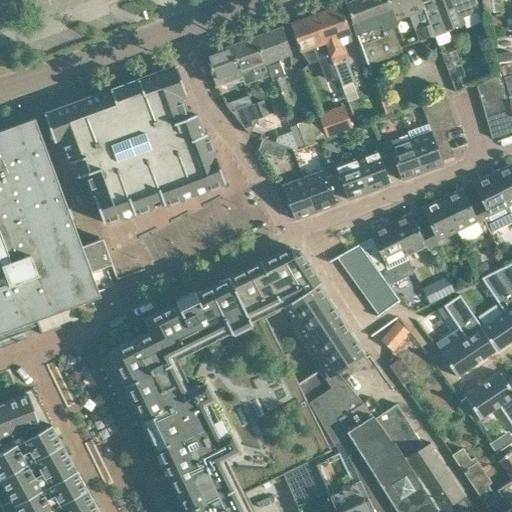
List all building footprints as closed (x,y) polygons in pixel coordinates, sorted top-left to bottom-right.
[(381,0),(353,0),(345,3),(367,64),(368,63),(376,84),(386,80),(378,59),(400,52),(391,27),(392,27),(381,0)] [(420,0),(381,0),(392,27),(397,25),(395,19),(409,14),(419,40),(433,35),(420,0)] [(420,0),(433,35),(465,23),(462,16),(479,11),(474,0),(420,0)] [(511,0),(483,0),(494,38),(511,36),(511,0)] [(340,5),(315,15),(334,65),(333,65),(338,78),(341,86),(354,81),(339,37),(350,33),(340,5)] [(334,65),(315,15),(290,24),(300,51),(301,51),(310,63),(318,62),(321,61),(328,81),(338,78),(333,65),(334,65)] [(281,27),(255,37),(265,62),(282,110),(292,106),(282,78),(285,77),(278,58),(291,54),(281,27)] [(255,37),(230,46),(241,77),(240,72),(265,62),(255,37)] [(215,86),(216,86),(241,77),(230,46),(204,55),(215,86)] [(497,64),(506,63),(511,62),(511,61),(511,53),(510,52),(494,53),(497,64)] [(509,97),(511,95),(511,67),(511,62),(506,63),(499,65),(509,97)] [(103,223),(129,213),(224,181),(215,155),(214,155),(206,133),(202,134),(195,114),(187,117),(180,96),(186,94),(176,66),(126,84),(44,114),(54,142),(60,140),(69,162),(72,161),(78,176),(85,174),(103,223)] [(500,76),(476,84),(479,97),(504,90),(500,76)] [(504,90),(479,97),(482,107),(507,100),(504,90)] [(420,105),(425,116),(448,107),(444,96),(420,105)] [(257,119),(267,116),(262,100),(252,104),(257,119)] [(507,100),(482,107),(486,119),(510,112),(507,100)] [(252,104),(231,112),(249,135),(257,119),(252,104)] [(348,104),(318,115),(327,138),(357,127),(348,104)] [(448,107),(425,116),(429,127),(452,118),(448,107)] [(511,118),(510,112),(486,119),(489,129),(511,122),(511,118)] [(327,138),(318,115),(288,127),(290,133),(296,150),(327,138)] [(0,333),(36,320),(75,305),(77,305),(100,296),(98,292),(96,287),(91,272),(111,264),(112,264),(102,238),(81,246),(35,121),(34,118),(0,130),(0,333)] [(432,136),(444,132),(456,127),(452,118),(429,127),(430,132),(432,136)] [(511,122),(489,129),(492,138),(511,132),(511,122)] [(446,138),(444,132),(432,136),(430,132),(409,140),(422,173),(443,165),(435,142),(446,138)] [(276,138),(274,144),(286,147),(296,150),(290,133),(276,138)] [(262,140),(258,151),(282,159),(286,147),(274,144),(262,140)] [(388,144),(381,146),(387,160),(393,157),(401,180),(422,173),(409,140),(389,147),(388,144)] [(376,152),(356,159),(368,192),(389,185),(381,162),(387,160),(381,146),(375,148),(376,152)] [(334,163),(328,165),(333,179),(339,177),(348,200),(368,192),(356,159),(336,167),(334,163)] [(511,164),(492,174),(508,206),(511,204),(511,164)] [(323,171),(303,178),(315,212),(336,204),(328,181),(333,179),(328,165),(322,168),(323,171)] [(492,174),(472,183),(483,205),(477,208),(488,229),(487,230),(489,233),(511,221),(511,214),(508,206),(492,174)] [(282,186),(282,187),(294,220),(315,212),(303,178),(282,186)] [(461,189),(441,199),(457,231),(476,221),(482,232),(487,230),(488,229),(477,208),(472,211),(461,189)] [(432,230),(427,233),(434,247),(439,244),(437,240),(457,231),(441,199),(421,208),(432,230)] [(410,214),(390,223),(406,255),(425,246),(427,250),(434,247),(427,233),(421,236),(410,214)] [(371,260),(380,273),(388,284),(412,272),(412,271),(413,271),(406,256),(406,255),(390,223),(370,233),(380,255),(371,260)] [(298,249),(290,247),(195,294),(194,290),(174,300),(176,303),(145,318),(151,331),(109,352),(184,509),(185,511),(252,511),(242,491),(308,460),(329,450),(330,450),(306,403),(309,402),(343,379),(336,371),(363,353),(317,284),(320,282),(298,249)] [(511,262),(499,269),(511,289),(511,262)] [(511,290),(498,269),(481,278),(504,312),(482,328),(481,328),(496,350),(495,351),(496,352),(511,340),(511,290)] [(465,339),(441,355),(456,377),(476,364),(495,351),(496,350),(481,328),(482,328),(460,295),(443,306),(465,339)] [(398,323),(382,341),(393,350),(409,332),(398,323)] [(500,373),(465,397),(479,419),(499,406),(511,426),(511,391),(506,383),(506,382),(500,373)] [(343,379),(309,402),(319,419),(334,446),(344,440),(351,452),(347,455),(372,509),(373,511),(438,511),(389,435),(386,437),(375,418),(343,379)] [(0,511),(99,511),(76,469),(31,389),(0,400),(0,511)] [(396,404),(375,418),(386,437),(389,435),(438,511),(478,511),(477,511),(476,511),(430,443),(424,447),(396,404)] [(499,437),(490,443),(496,452),(505,446),(499,437)] [(367,511),(352,480),(335,447),(330,450),(329,450),(308,460),(308,462),(318,480),(319,480),(324,493),(325,492),(333,508),(334,511),(367,511)] [(462,448),(452,455),(489,511),(511,511),(511,483),(511,482),(494,494),(487,485),(491,482),(474,458),(470,460),(462,448)] [(511,451),(500,460),(511,477),(511,481),(511,482),(511,483),(511,451)] [(334,511),(333,508),(325,492),(324,493),(319,480),(318,480),(291,492),(297,505),(296,505),(298,511),(334,511)]
